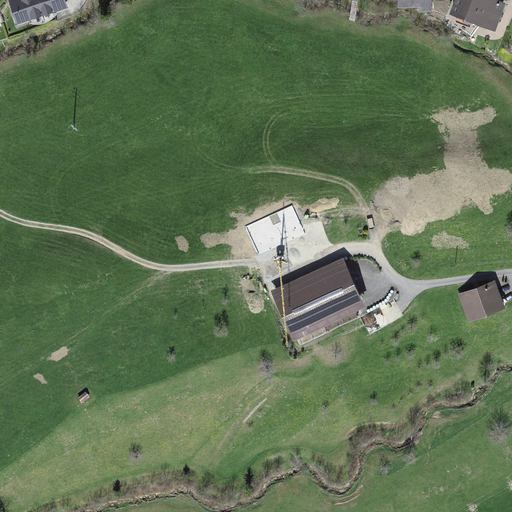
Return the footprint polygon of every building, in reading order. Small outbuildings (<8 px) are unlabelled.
[(67,0),(7,0),(5,1),(13,26),(70,8),(67,0)] [(504,0),(466,0),(462,11),(497,23),(504,0)] [(344,258),(271,293),(295,341),(367,307),(344,258)] [(496,282),(459,296),(468,322),(506,309),(496,282)] [(394,301),(363,321),(372,337),(404,317),(394,301)]
